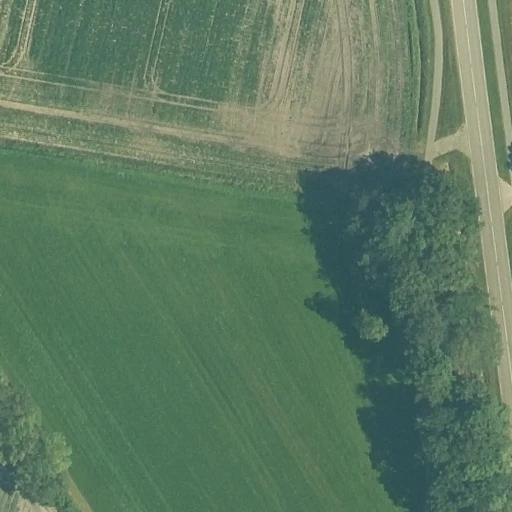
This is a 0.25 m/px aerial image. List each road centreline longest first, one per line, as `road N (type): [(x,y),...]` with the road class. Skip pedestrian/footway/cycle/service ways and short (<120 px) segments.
road 1 (secondary): [(487,202),(461,0)]
road 2 (secondary): [(511,382),(487,202)]
road 3 (track): [(0,390),(79,511)]
